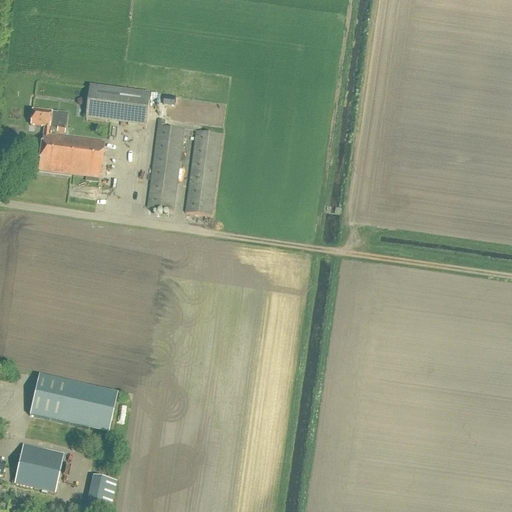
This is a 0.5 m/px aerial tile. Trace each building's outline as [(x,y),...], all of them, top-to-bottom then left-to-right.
[(90,92),(85,124),(145,132),(150,100),(90,92)] [(41,139),(36,174),(97,182),(102,147),(47,139),(50,116),(31,114),(28,129),(43,131),(42,139),(41,139)] [(159,122),(148,210),(175,214),(185,133),(165,130),(166,123),(159,122)] [(196,134),(185,215),(213,219),(224,137),(196,134)] [(37,380),(28,419),(106,436),(115,397),(37,380)] [(22,448),(13,487),(53,496),(62,457),(22,448)] [(92,478),(85,511),(110,511),(117,483),(92,478)]
